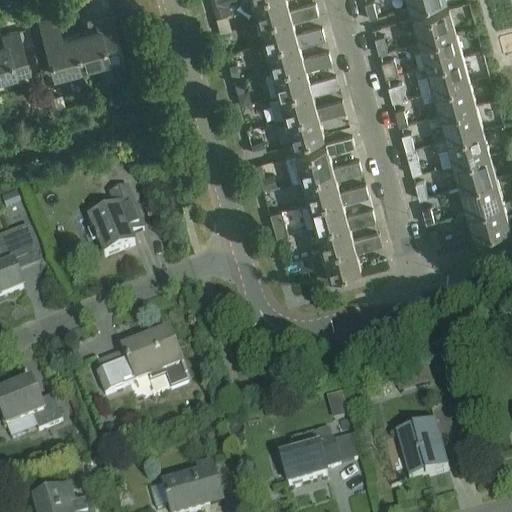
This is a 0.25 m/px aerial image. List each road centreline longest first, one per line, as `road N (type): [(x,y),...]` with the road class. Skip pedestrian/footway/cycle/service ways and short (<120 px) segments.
road 1 (residential): [(336,0),(423,299)]
road 2 (residential): [(240,250),(171,0)]
road 3 (residential): [(240,250),(0,346)]
road 4 (residential): [(423,299),(303,334),(279,331),(260,314),(240,250)]
